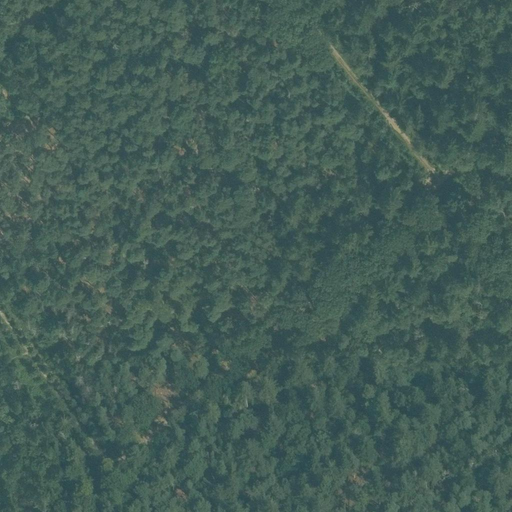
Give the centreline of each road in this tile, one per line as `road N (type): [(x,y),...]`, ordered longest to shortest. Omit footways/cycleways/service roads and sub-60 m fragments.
road 1 (track): [(52,511),(511,95)]
road 2 (track): [(511,267),(295,0)]
road 3 (unknown): [(511,139),(270,352)]
road 4 (unknown): [(92,511),(270,352)]
road 5 (track): [(0,318),(106,463)]
